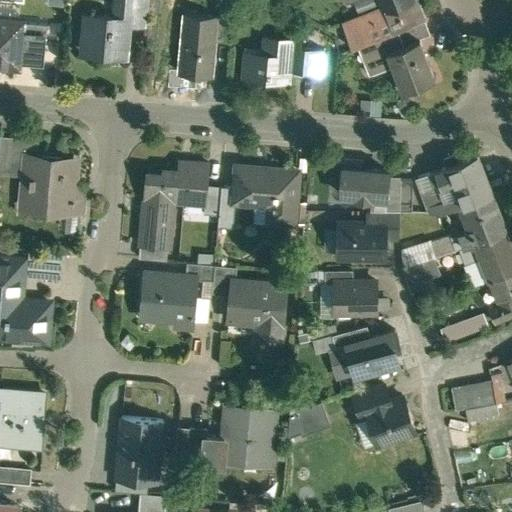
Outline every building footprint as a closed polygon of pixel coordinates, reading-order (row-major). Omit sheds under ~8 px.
[(114,0),(113,13),(84,11),(82,33),(98,34),(96,55),(130,58),(135,9),(135,0),(114,0)] [(150,0),(135,0),(135,9),(149,10),(150,0)] [(417,0),(403,0),(384,7),(344,21),(353,48),(360,45),(426,19),(425,17),(417,0)] [(218,14),(186,11),(181,72),(212,74),(216,39),(218,14)] [(234,16),(218,14),(216,39),(232,40),(234,16)] [(0,18),(0,62),(19,65),(19,63),(23,21),(0,18)] [(426,19),(360,45),(367,64),(390,55),(388,50),(421,37),(432,33),(426,19)] [(48,23),(23,21),(19,63),(45,65),(48,23)] [(303,37),(265,33),(262,59),(245,58),(243,76),(292,81),(293,69),(323,72),(326,48),(302,46),(303,37)] [(437,77),(421,37),(388,50),(390,55),(405,90),(437,77)] [(19,145),(0,143),(0,144),(0,170),(20,173),(20,169),(27,169),(29,154),(30,154),(31,143),(30,141),(28,139),(25,138),(22,139),(21,140),(20,141),(19,143),(19,144),(19,145)] [(478,153),(431,172),(437,188),(424,193),(432,211),(444,211),(462,204),(493,192),(478,153)] [(30,154),(29,154),(27,169),(27,170),(24,201),(83,206),(85,187),(74,186),(76,158),(30,154)] [(190,170),(164,168),(163,173),(147,171),(141,243),(170,246),(170,244),(171,237),(174,200),(207,203),(210,162),(191,161),(190,170)] [(298,170),(237,166),(236,187),(235,199),(236,199),(271,202),(270,218),(294,219),(298,170)] [(390,170),(344,166),(342,193),(357,194),(356,196),(372,198),(372,196),(387,197),(387,196),(390,170)] [(414,178),(402,178),(401,197),(401,210),(413,211),(414,178)] [(210,184),(207,211),(220,212),(223,186),(210,184)] [(236,187),(223,186),(220,212),(219,225),(234,226),(236,199),(235,199),(236,187)] [(493,192),(462,204),(471,226),(461,230),(467,245),(495,234),(490,222),(502,217),(493,192)] [(401,197),(387,196),(387,197),(387,210),(401,210),(401,197)] [(387,210),(369,210),(369,222),(387,222),(387,211),(401,211),(401,210),(387,210)] [(369,222),(340,221),(339,255),(386,256),(387,222),(369,222)] [(453,234),(432,241),(437,255),(457,249),(453,234)] [(511,242),(511,241),(499,246),(495,234),(467,245),(473,259),(482,256),(491,278),(511,270),(511,242)] [(473,259),(467,245),(461,247),(467,262),(473,259)] [(64,250),(31,247),(28,274),(62,277),(64,250)] [(23,258),(0,256),(0,317),(4,317),(3,332),(38,336),(40,323),(48,324),(50,301),(20,299),(23,258)] [(216,263),(189,261),(187,274),(198,275),(198,278),(214,279),(216,263)] [(238,265),(216,263),(214,279),(213,291),(231,292),(233,277),(237,278),(238,265)] [(354,269),(326,269),(326,282),(335,282),(335,281),(354,281),(354,269)] [(511,270),(491,278),(500,301),(490,305),(496,320),(511,313),(511,270)] [(187,274),(146,271),(142,314),(176,317),(176,320),(175,322),(176,325),(178,326),(194,327),(198,278),(198,275),(187,274)] [(237,278),(233,277),(231,292),(229,318),(247,320),(248,316),(264,317),(262,335),(257,334),(257,336),(283,338),(289,282),(237,278)] [(354,281),(335,281),(335,282),(335,309),(379,309),(378,281),(354,281)] [(485,312),(444,327),(448,339),(489,324),(485,312)] [(368,324),(333,333),(337,346),(348,343),(348,342),(371,335),(368,324)] [(371,335),(348,342),(348,343),(356,373),(399,361),(395,345),(400,344),(396,329),(371,335)] [(494,380),(454,388),(458,409),(498,401),(494,380)] [(386,383),(355,393),(362,416),(369,414),(367,408),(392,399),(386,383)] [(47,391),(4,387),(2,403),(0,426),(0,437),(42,441),(47,391)] [(392,399),(367,408),(369,414),(379,441),(416,429),(405,395),(392,399)] [(324,401),(287,402),(288,430),(325,428),(324,401)] [(498,403),(467,409),(470,422),(499,415),(498,403)] [(273,412),(228,408),(226,435),(224,454),(269,458),(273,412)] [(164,419),(123,415),(118,476),(158,480),(164,419)] [(178,426),(176,452),(190,453),(192,427),(178,426)] [(208,429),(192,427),(190,453),(189,459),(206,461),(208,434),(208,429)] [(226,435),(208,434),(206,461),(224,462),(224,454),(226,435)] [(34,468),(0,465),(0,479),(32,482),(34,468)] [(165,511),(167,494),(141,491),(139,511),(165,511)] [(425,511),(424,498),(390,506),(390,511),(425,511)] [(19,511),(20,504),(0,502),(0,511),(19,511)]
